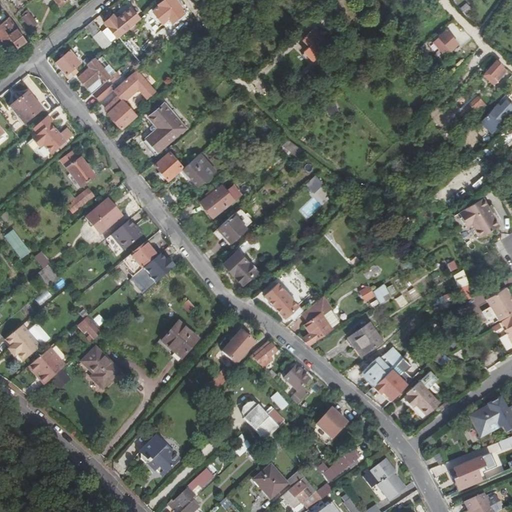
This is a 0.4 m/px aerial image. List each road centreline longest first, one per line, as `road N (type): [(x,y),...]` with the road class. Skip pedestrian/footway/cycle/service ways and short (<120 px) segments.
road 1 (residential): [(38,57),(224,293),(406,448)]
road 2 (residential): [(137,511),(0,391)]
road 3 (residential): [(406,448),(511,369)]
road 4 (track): [(250,96),(207,54),(212,40),(184,0)]
